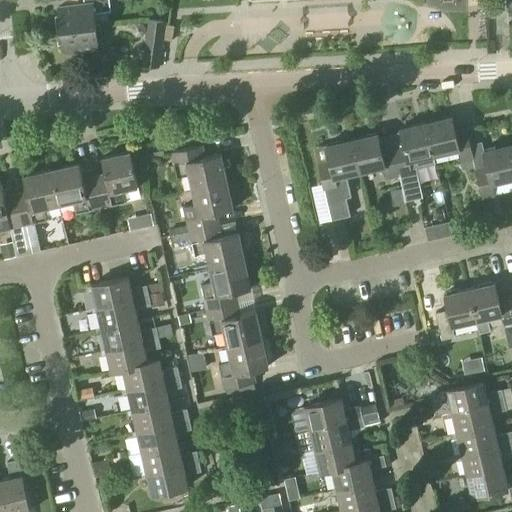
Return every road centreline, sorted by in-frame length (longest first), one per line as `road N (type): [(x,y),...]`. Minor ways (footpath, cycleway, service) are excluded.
road 1 (unknown): [(182,90),(191,44),(208,27),(399,12),(443,20),(463,74)]
road 2 (residential): [(511,71),(250,85)]
road 3 (residential): [(250,85),(8,106)]
road 4 (residential): [(295,284),(511,235)]
road 5 (residential): [(250,85),(295,284)]
road 6 (residential): [(295,284),(311,355),(332,360),(422,340)]
road 7 (residential): [(64,409),(33,268)]
road 8 (residential): [(33,268),(151,242)]
